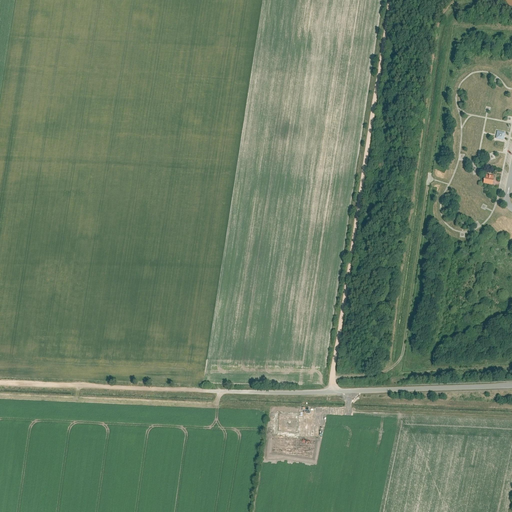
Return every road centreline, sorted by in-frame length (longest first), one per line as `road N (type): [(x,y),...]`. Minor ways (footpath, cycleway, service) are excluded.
road 1 (track): [(332,374),(382,371),(405,350),(455,17),(481,5),(511,18)]
road 2 (unclassified): [(331,391),(391,0)]
road 3 (track): [(0,382),(202,390)]
road 4 (unclassified): [(331,391),(511,386)]
road 5 (unclassified): [(202,390),(331,391)]
